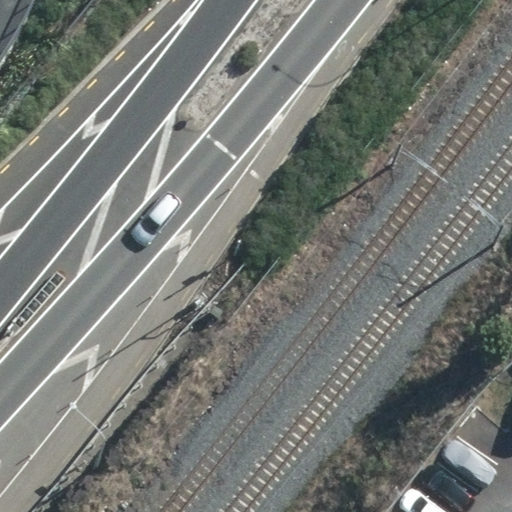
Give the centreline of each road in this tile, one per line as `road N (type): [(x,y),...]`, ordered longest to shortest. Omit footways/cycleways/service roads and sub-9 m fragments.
road 1 (primary): [(343,0),(230,144),(0,399)]
road 2 (primary): [(0,292),(231,0)]
